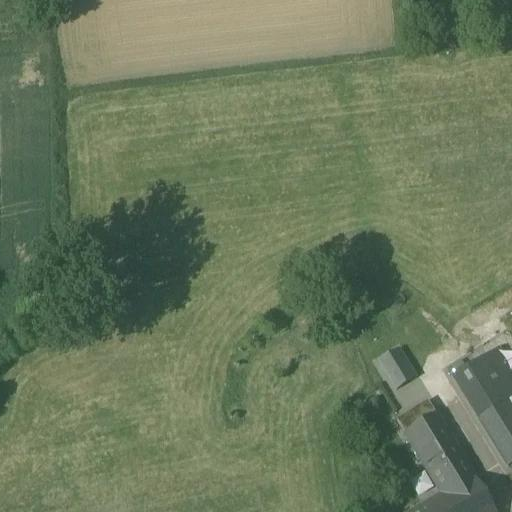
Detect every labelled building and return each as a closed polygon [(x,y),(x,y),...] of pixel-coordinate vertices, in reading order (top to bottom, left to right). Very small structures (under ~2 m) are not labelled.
[(511,465),(511,376),(498,355),(455,382),(508,468),(511,465)] [(396,356),(379,366),(396,393),(413,383),(396,356)] [(472,479),(427,405),(398,424),(443,497),(472,479)] [(443,497),(439,499),(446,511),(492,511),(472,479),(443,497)] [(446,511),(439,499),(416,511),(446,511)]
